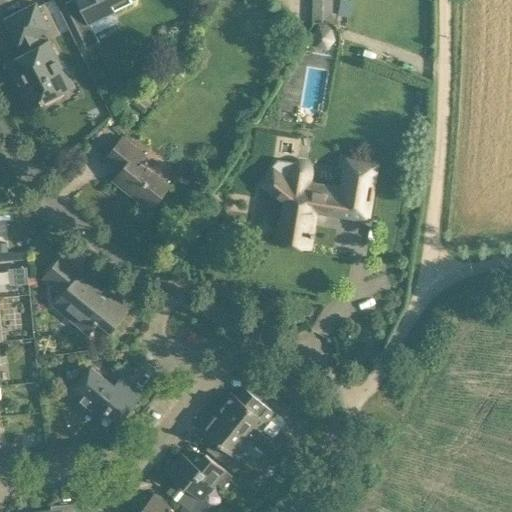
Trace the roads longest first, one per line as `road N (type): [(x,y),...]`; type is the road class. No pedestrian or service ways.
road 1 (residential): [(0,478),(96,468),(140,446),(184,397),(181,374),(145,334),(145,299),(159,277)]
road 2 (track): [(431,276),(455,0)]
road 3 (residential): [(366,391),(159,277)]
road 4 (residential): [(159,277),(98,237),(0,132)]
road 5 (residential): [(366,391),(421,308),(431,276)]
road 6 (residential): [(312,511),(366,391)]
